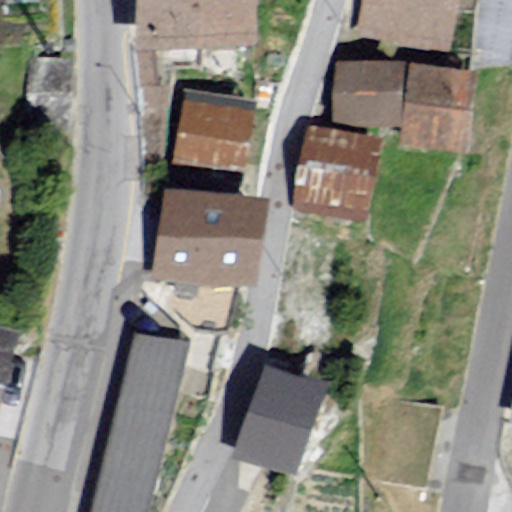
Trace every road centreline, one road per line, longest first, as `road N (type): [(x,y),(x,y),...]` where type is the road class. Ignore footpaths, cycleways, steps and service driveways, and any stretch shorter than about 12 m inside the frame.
road 1 (residential): [(186,511),(239,406),(263,322),(294,103),(331,0)]
road 2 (tertiary): [(38,511),(63,429),(103,201),(103,0)]
road 3 (residential): [(511,264),(463,511)]
